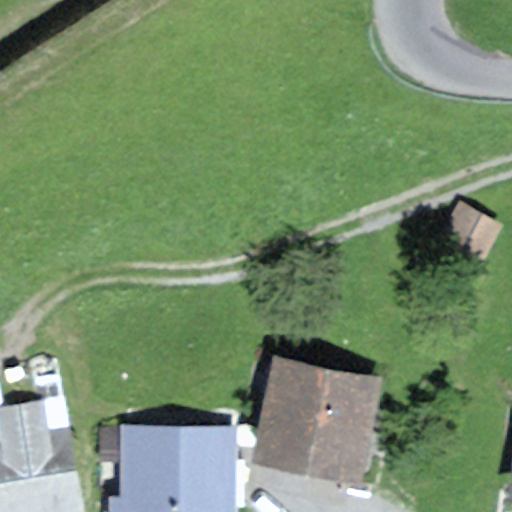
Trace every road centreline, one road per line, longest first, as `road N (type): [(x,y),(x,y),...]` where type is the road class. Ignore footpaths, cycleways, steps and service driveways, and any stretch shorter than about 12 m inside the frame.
road 1 (track): [(511,166),(242,267),(175,277),(98,275),(51,298),(10,344)]
road 2 (unclassified): [(423,0),(419,22),(431,56),(471,79),(511,84)]
